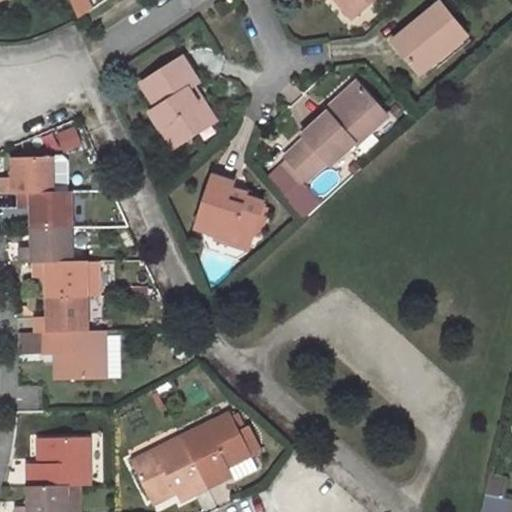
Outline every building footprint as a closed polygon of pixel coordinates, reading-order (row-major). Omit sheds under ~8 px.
[(339,0),(355,19),(362,14),(349,0),(339,0)] [(349,0),(362,14),(378,0),(349,0)] [(442,1),(397,39),(425,74),(440,59),(438,56),(466,31),(442,1)] [(443,64),(473,39),(466,31),(438,56),(440,59),(443,64)] [(151,112),(161,128),(167,124),(181,145),(199,133),(195,126),(213,114),(204,100),(199,103),(189,88),(195,85),(200,82),(184,56),(142,83),(158,108),(151,112)] [(334,113),(363,86),(358,81),(330,108),(332,110),(334,113)] [(204,100),(195,85),(189,88),(199,103),(204,100)] [(332,110),(305,135),(308,139),(290,156),(311,180),(330,162),(333,166),(359,142),(361,144),(390,116),(363,86),(334,113),(332,110)] [(213,114),(195,126),(199,133),(218,121),(213,114)] [(181,145),(167,124),(161,128),(174,149),(181,145)] [(0,194),(18,194),(54,193),(68,193),(67,163),(62,158),(53,158),(53,156),(14,158),(15,178),(0,178),(0,194)] [(197,232),(218,238),(233,243),(236,235),(254,241),(266,204),(247,198),(244,208),(229,203),(234,187),(236,180),(216,173),(197,232)] [(284,199),(302,219),(321,202),(306,185),(302,189),(299,186),(284,199)] [(234,187),(229,203),(244,208),(247,198),(249,192),(234,187)] [(54,193),(18,194),(18,209),(33,208),(32,228),(72,227),(72,193),(68,193),(54,193)] [(19,263),(33,263),(73,263),(72,227),(32,228),(33,248),(19,248),(19,263)] [(216,243),(250,253),(254,241),(236,235),(233,243),(218,238),(216,243)] [(33,263),(33,278),(48,278),(49,298),(88,297),(87,262),(73,263),(33,263)] [(49,317),(34,317),(35,333),(43,333),(89,333),(88,297),(49,298),(49,317)] [(43,333),(43,356),(65,355),(65,379),(107,378),(106,332),(89,333),(43,333)] [(182,438),(207,488),(233,475),(235,480),(258,469),(252,456),(247,448),(258,442),(249,425),(239,430),(231,413),(182,438)] [(39,463),(28,464),(28,486),(68,486),(90,485),(89,438),(38,439),(39,463)] [(182,438),(133,461),(151,499),(174,489),(180,501),(207,488),(182,438)] [(262,451),(258,442),(247,448),(252,456),(262,451)] [(504,497),(508,479),(489,475),(485,493),(504,497)] [(29,507),(15,508),(15,511),(69,511),(68,486),(28,486),(29,507)] [(480,511),(506,511),(509,498),(504,497),(485,493),(480,511)]
